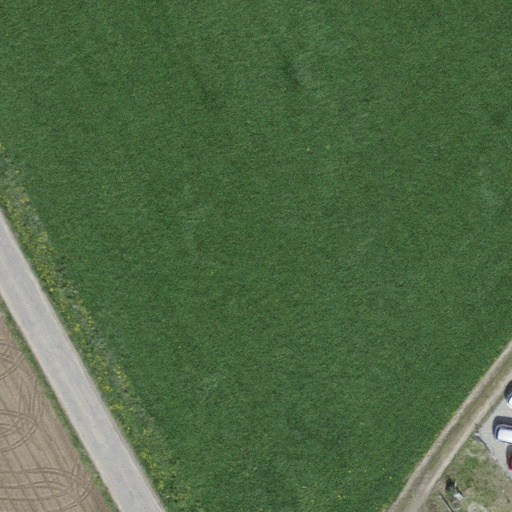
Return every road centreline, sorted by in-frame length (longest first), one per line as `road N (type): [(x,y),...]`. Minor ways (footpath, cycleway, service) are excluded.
road 1 (unclassified): [(159,511),(0,234)]
road 2 (track): [(396,511),(511,364)]
